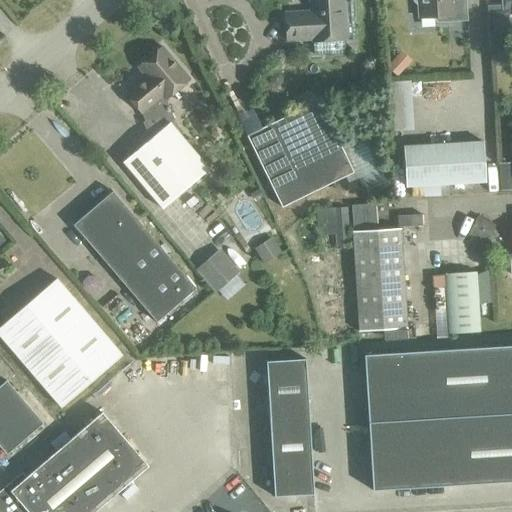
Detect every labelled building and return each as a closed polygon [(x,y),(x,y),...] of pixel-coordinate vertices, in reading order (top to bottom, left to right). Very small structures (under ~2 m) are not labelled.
[(313,39),(313,42),(344,40),(341,0),(310,0),(311,12),(285,14),(286,41),(313,39)] [(433,20),(436,23),(467,21),(465,0),(411,0),(412,2),(415,5),(418,5),(419,18),(433,17),(433,20)] [(511,0),(501,0),(502,6),(502,11),(507,10),(511,10),(511,0)] [(502,6),(487,7),(491,67),(511,66),(507,10),(502,11),(502,6)] [(125,95),(141,113),(161,96),(164,100),(188,79),(161,47),(137,68),(145,78),(125,95)] [(393,59),(386,67),(396,77),(403,69),(393,59)] [(161,96),(141,113),(152,137),(122,162),(161,209),(208,170),(169,124),(174,120),(164,100),(161,96)] [(245,136),(280,208),(352,173),(317,101),(245,136)] [(402,147),(405,187),(485,182),(482,142),(402,147)] [(72,225),(155,322),(195,289),(112,191),(72,225)] [(375,228),(373,204),(349,206),(351,230),(375,228)] [(337,234),(334,235),(335,250),(349,249),(346,206),(335,206),(337,234)] [(421,216),(398,218),(398,227),(421,225),(421,216)] [(478,217),(468,236),(486,245),(495,226),(478,217)] [(351,232),(357,332),(406,329),(399,229),(351,232)] [(223,254),(199,275),(214,293),(238,272),(223,254)] [(446,334),(478,332),(475,272),(443,274),(446,334)] [(0,326),(0,338),(60,408),(121,355),(55,279),(0,326)] [(511,346),(363,356),(371,491),(511,482),(511,346)] [(265,362),(273,498),(313,495),(305,359),(265,362)] [(0,384),(0,448),(5,455),(42,423),(5,381),(0,384)] [(0,490),(0,511),(93,511),(147,466),(101,412),(25,477),(22,473),(21,472),(0,490)]
